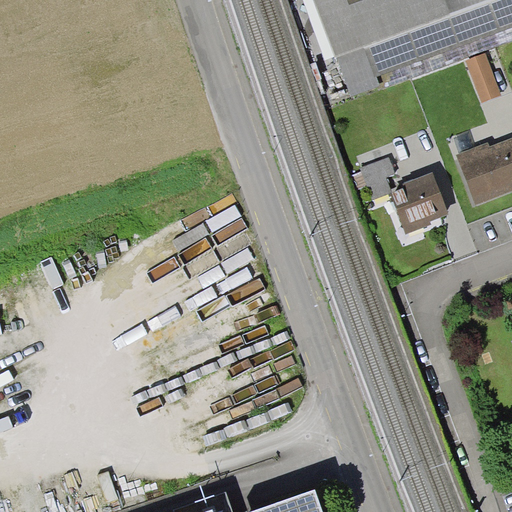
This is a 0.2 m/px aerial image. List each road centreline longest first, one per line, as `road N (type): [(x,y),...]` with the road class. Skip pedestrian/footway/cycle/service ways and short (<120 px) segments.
road 1 (tertiary): [(381,511),(252,175),(198,0)]
road 2 (unknown): [(342,410),(93,483),(0,479)]
road 3 (residential): [(511,256),(403,298),(485,511)]
